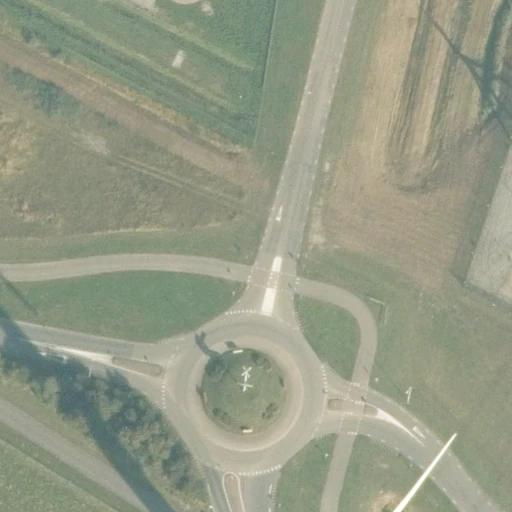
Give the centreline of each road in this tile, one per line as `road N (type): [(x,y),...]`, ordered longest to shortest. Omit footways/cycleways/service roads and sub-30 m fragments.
road 1 (unclassified): [(263,328),(337,0)]
road 2 (primary): [(18,341),(176,406)]
road 3 (primary): [(188,352),(18,341)]
